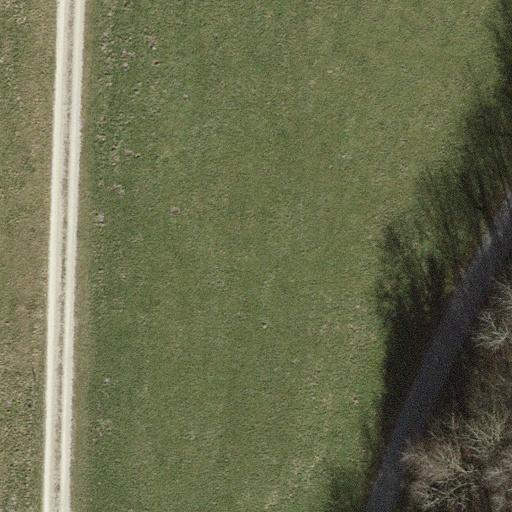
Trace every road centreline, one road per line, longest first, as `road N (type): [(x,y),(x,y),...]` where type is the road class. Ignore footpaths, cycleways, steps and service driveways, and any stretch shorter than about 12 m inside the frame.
road 1 (track): [(68,0),(57,511)]
road 2 (track): [(383,511),(397,464),(511,229)]
